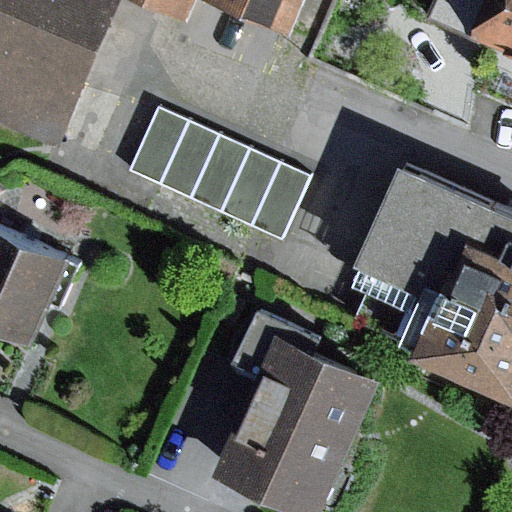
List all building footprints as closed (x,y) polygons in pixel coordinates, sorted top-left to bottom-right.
[(0,0),(0,117),(65,144),(124,0),(0,0)] [(230,0),(297,27),(308,0),(230,0)] [(480,26),(491,0),(452,0),(448,12),(480,26)] [(511,0),(491,0),(480,26),(477,35),(511,49),(511,0)] [(443,32),(382,4),(349,78),(410,105),(443,32)] [(311,174),(161,106),(133,168),(282,236),(311,174)] [(511,389),(511,201),(411,158),(369,255),(384,261),(359,317),(424,345),(422,350),(511,389)] [(76,255),(0,220),(0,322),(38,340),(76,255)] [(237,356),(266,369),(282,332),(289,316),(260,304),(237,356)] [(386,374),(283,330),(282,332),(266,369),(224,467),(327,511),(386,374)]
